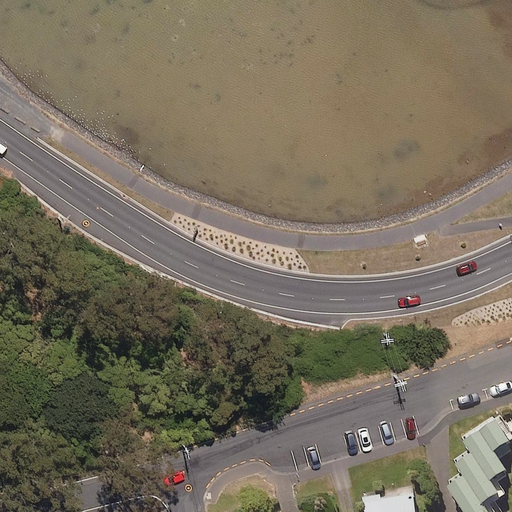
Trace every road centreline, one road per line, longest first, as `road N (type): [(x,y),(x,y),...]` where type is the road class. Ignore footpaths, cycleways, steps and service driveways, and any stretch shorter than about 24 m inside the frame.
road 1 (secondary): [(511,259),(429,292),(303,303),(168,254),(0,142)]
road 2 (secondary): [(179,468),(511,358)]
road 3 (secondary): [(11,511),(179,468)]
